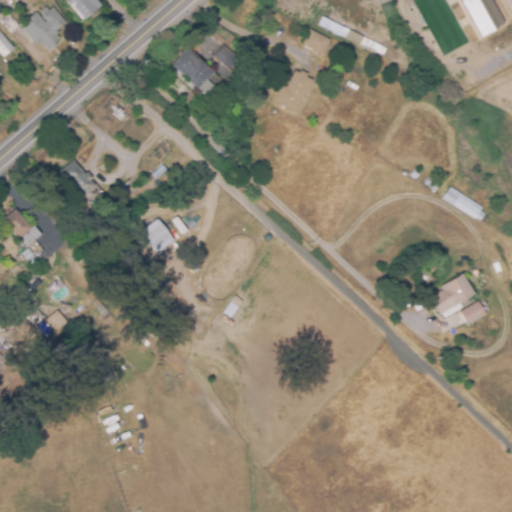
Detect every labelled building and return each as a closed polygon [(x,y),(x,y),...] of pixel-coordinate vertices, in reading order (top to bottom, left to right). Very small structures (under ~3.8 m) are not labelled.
[(83,20),(72,8),(75,6),(69,0),(94,0),(100,6),(83,20)] [(460,0),(476,36),(501,26),(490,0),(460,0)] [(46,50),(39,42),(35,46),(21,29),(25,26),(23,23),(35,12),(44,22),(46,21),(42,17),(52,7),(66,22),(56,31),(58,33),(56,35),(60,39),(54,44),(56,46),(51,50),(49,47),(46,50)] [(10,33),(1,20),(8,15),(11,19),(13,18),(19,27),(10,33)] [(321,55),(301,45),(309,30),(329,40),(321,55)] [(3,58),(0,54),(0,32),(14,49),(3,58)] [(225,67),(213,57),(222,45),(235,55),(225,67)] [(205,96),(171,65),(179,56),(178,54),(181,52),(183,52),(187,48),(214,72),(206,80),(213,86),(205,96)] [(295,113),(272,101),(281,84),(286,87),(294,71),(299,73),(300,71),(307,74),(306,77),(312,80),(295,113)] [(80,198),(58,172),(71,161),(83,174),(85,172),(91,179),(88,181),(93,186),(80,198)] [(415,180),(410,176),(414,168),(420,172),(415,180)] [(434,192),(423,185),(428,178),(439,186),(434,192)] [(474,220),(442,200),(449,187),(482,208),(474,220)] [(35,258),(26,247),(24,248),(1,221),(13,210),(29,228),(32,226),(40,235),(33,241),(43,251),(35,258)] [(156,254),(139,233),(156,219),(173,240),(156,254)] [(30,264),(22,253),(26,250),(34,260),(30,264)] [(439,315),(428,298),(441,290),(439,287),(461,274),(473,295),(439,315)] [(466,326),(458,312),(476,302),(484,315),(466,326)] [(34,325),(26,315),(34,308),(42,318),(34,325)] [(54,331),(47,322),(58,312),(65,321),(54,331)] [(104,383),(92,363),(101,357),(112,377),(104,383)]
